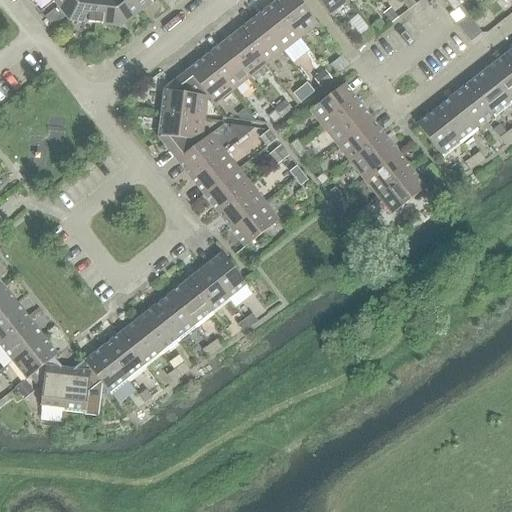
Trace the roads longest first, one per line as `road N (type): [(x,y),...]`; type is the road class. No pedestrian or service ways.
road 1 (residential): [(140,170),(182,227),(116,279),(73,222)]
road 2 (residential): [(89,103),(222,0)]
road 3 (residential): [(399,113),(511,23)]
